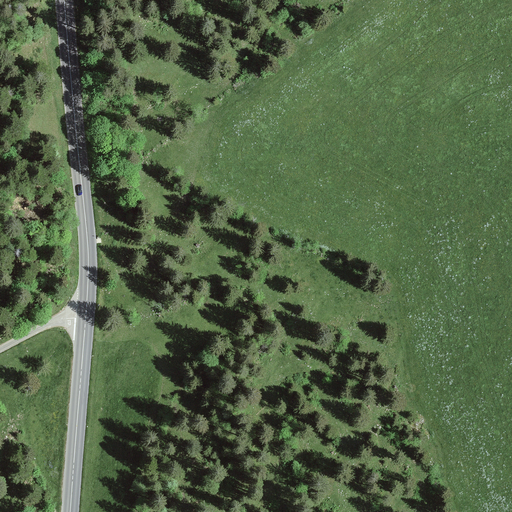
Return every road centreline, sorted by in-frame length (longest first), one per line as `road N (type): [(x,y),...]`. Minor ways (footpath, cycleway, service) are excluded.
road 1 (secondary): [(63,0),(87,237),(85,318)]
road 2 (secondary): [(85,318),(70,511)]
